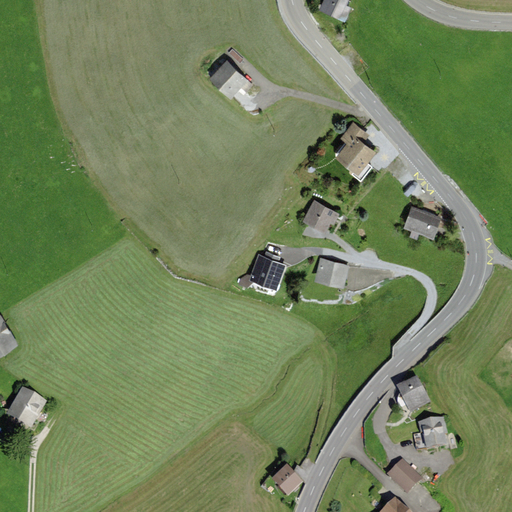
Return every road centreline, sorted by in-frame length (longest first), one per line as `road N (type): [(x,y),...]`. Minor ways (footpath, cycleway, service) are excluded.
road 1 (tertiary): [(477,254),(469,220),(297,20),(293,0)]
road 2 (tertiary): [(304,511),(316,477),(382,377),(464,297),(477,254)]
